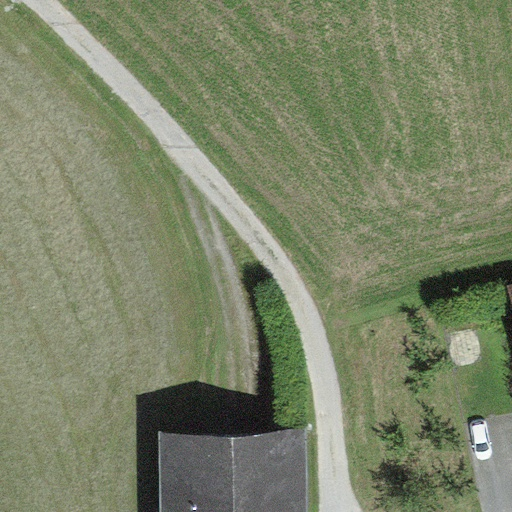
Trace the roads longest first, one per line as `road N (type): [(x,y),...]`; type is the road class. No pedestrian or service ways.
road 1 (track): [(332,511),(328,431),(290,287),(182,143),(40,0)]
road 2 (track): [(182,143),(248,365),(247,421)]
